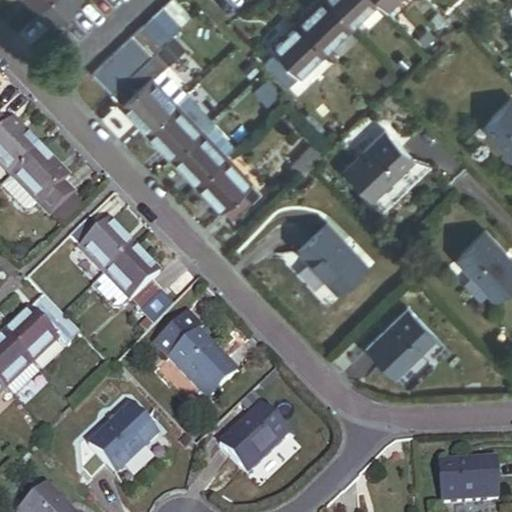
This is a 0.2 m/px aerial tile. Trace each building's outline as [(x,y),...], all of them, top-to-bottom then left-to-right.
[(65,0),(27,0),(49,22),(68,3),(65,0)] [(181,27),(191,19),(173,0),(171,0),(163,8),(181,27)] [(352,28),(325,0),(322,0),(298,23),(326,52),(352,28)] [(378,3),(375,0),(325,0),(352,28),(378,3)] [(396,0),(375,0),(378,3),(385,10),(396,0)] [(172,37),(181,27),(163,8),(153,17),(172,37)] [(161,46),(172,37),(153,17),(143,27),(161,46)] [(326,52),(298,23),(270,49),(274,53),(264,62),(288,88),(326,52)] [(155,52),(161,46),(143,27),(133,36),(151,56),(155,52)] [(140,65),(151,56),(133,36),(122,46),(140,65)] [(182,51),(172,39),(158,52),(169,63),(182,51)] [(131,75),(140,65),(122,46),(113,55),(131,75)] [(185,94),(162,70),(167,65),(155,52),(151,56),(140,65),(131,75),(121,84),(111,93),(146,130),(185,94)] [(121,84),(131,75),(113,55),(103,64),(121,84)] [(111,93),(121,84),(103,64),(93,73),(111,93)] [(267,80),(254,92),(266,105),(279,93),(267,80)] [(185,94),(146,130),(171,157),(208,123),(210,121),(185,94)] [(511,101),(483,128),(511,158),(511,101)] [(41,150),(13,121),(6,127),(0,120),(0,167),(11,179),(41,150)] [(208,123),(171,157),(196,184),(225,158),(234,150),(208,123)] [(385,133),(345,171),(371,198),(411,161),(385,133)] [(308,147),(290,165),(301,175),(318,156),(308,147)] [(63,186),(70,180),(41,150),(11,179),(37,206),(50,220),(74,197),(63,186)] [(260,195),(225,158),(196,184),(220,210),(223,212),(232,221),(260,195)] [(0,188),(0,189),(23,214),(29,214),(37,206),(11,179),(0,188)] [(74,197),(50,220),(57,227),(80,204),(74,197)] [(134,248),(108,221),(100,229),(91,219),(70,239),(106,276),(134,248)] [(329,224),(299,251),(335,291),(365,264),(329,224)] [(511,259),(486,233),(457,260),(494,299),(511,281),(511,259)] [(151,282),(160,274),(134,248),(106,276),(93,288),(113,309),(120,309),(129,301),(155,327),(174,307),(151,282)] [(78,336),(42,298),(1,337),(30,367),(58,340),(65,348),(78,336)] [(408,310),(369,348),(396,375),(435,338),(408,310)] [(188,314),(153,347),(167,363),(170,361),(198,334),(203,330),(188,314)] [(237,375),(198,334),(170,361),(209,402),(237,375)] [(30,367),(1,337),(0,338),(0,386),(5,391),(30,367)] [(30,367),(5,391),(13,400),(39,376),(30,367)] [(130,408),(90,447),(117,476),(158,437),(130,408)] [(248,476),(288,437),(260,408),(220,447),(248,476)] [(496,462),(438,465),(440,505),(498,502),(496,462)] [(69,511),(46,488),(20,511),(69,511)]
